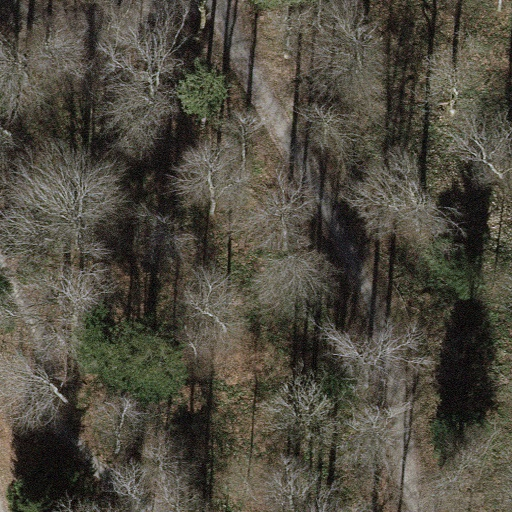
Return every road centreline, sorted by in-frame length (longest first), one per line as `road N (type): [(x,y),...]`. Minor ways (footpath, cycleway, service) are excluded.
road 1 (track): [(418,511),(358,267),(237,52),(229,0)]
road 2 (track): [(139,0),(127,12),(60,29),(0,6)]
